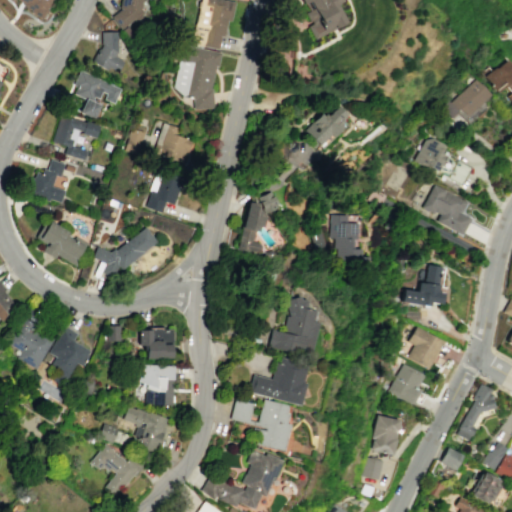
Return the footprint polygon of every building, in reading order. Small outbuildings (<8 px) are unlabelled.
[(17,0),(47,0),(38,14),(17,0)] [(140,0),(139,10),(141,10),(139,19),(133,18),(120,29),(110,16),(119,8),(117,7),(118,0),(140,0)] [(233,1),(229,0),(198,0),(191,44),(219,48),(224,21),(230,22),(233,1)] [(345,24),(336,2),(340,1),(339,0),(299,0),(303,8),(302,9),(309,24),(306,25),(312,38),(345,24)] [(100,31),(116,31),(116,51),(113,56),(122,61),(116,70),(107,65),(105,70),(90,61),(100,44),(100,31)] [(219,51),(180,44),(171,91),(193,95),(191,107),(208,110),(219,51)] [(482,77),(499,95),(502,93),(511,104),(511,65),(504,57),(482,77)] [(90,100),(92,95),(97,97),(100,91),(105,93),(102,98),(112,103),(119,88),(77,69),(70,84),(74,86),(71,93),(83,99),(77,112),(92,119),(99,104),(90,100)] [(450,119),(457,112),(463,119),(489,95),(473,78),(440,108),(450,119)] [(321,112),(302,129),(317,146),(348,117),(337,105),(325,116),(321,112)] [(50,142),(64,145),(62,154),(82,159),(84,150),(72,146),(76,132),(94,136),(97,124),(57,115),(50,142)] [(185,162),(189,138),(174,135),(176,126),(159,122),(152,156),(185,162)] [(136,154),(142,132),(129,128),(122,150),(136,154)] [(412,161),(460,183),(469,165),(441,153),(445,145),(424,135),(412,161)] [(62,163),(47,158),(42,174),(33,171),(26,193),(58,203),(62,189),(50,186),(53,175),(58,176),(62,163)] [(172,204),(179,178),(154,170),(143,207),(160,212),(163,201),(172,204)] [(461,234),(468,217),(459,213),(465,200),(432,185),(422,207),(438,214),(435,222),(461,234)] [(257,196),(263,213),(277,208),(271,191),(257,196)] [(236,249),(257,252),(258,242),(255,242),(260,205),(243,202),(236,249)] [(335,261),(360,261),(360,248),(356,248),(355,223),(346,223),(346,214),(330,214),(330,238),(335,238),(335,261)] [(34,238),(44,243),(41,251),(53,257),(54,255),(73,264),(83,242),(66,234),(68,231),(44,219),(34,238)] [(324,239),(317,223),(307,227),(314,243),(324,239)] [(402,302),(429,306),(430,302),(440,304),(442,292),(438,291),(441,267),(427,265),(425,283),(419,282),(417,290),(404,289),(402,302)] [(0,287),(2,290),(1,291),(14,308),(0,319),(0,287)] [(310,356),(317,322),(312,321),(314,310),(305,308),(307,300),(290,297),(282,331),(270,328),(266,346),(310,356)] [(511,300),(507,298),(500,311),(511,318),(510,320),(511,321),(511,329),(511,331),(510,330),(505,339),(505,340),(504,342),(511,345),(510,346),(511,347),(511,300)] [(34,369),(50,339),(31,329),(39,314),(26,307),(6,344),(18,351),(14,358),(34,369)] [(62,325),(75,333),(70,340),(87,350),(85,355),(86,355),(80,366),(74,362),(60,386),(42,374),(53,356),(46,352),(62,325)] [(103,325),(118,325),(118,341),(103,341),(103,325)] [(407,341),(413,344),(406,357),(426,368),(437,349),(436,348),(440,340),(415,326),(407,341)] [(170,329),(137,328),(136,345),(143,345),(143,357),(170,358),(170,329)] [(299,405),(247,391),(252,373),(270,378),(274,361),(278,362),(280,356),(306,363),(301,381),(305,383),(299,405)] [(423,373),(401,363),(389,393),(413,403),(420,388),(417,387),(423,373)] [(170,405),(172,365),(136,364),(136,382),(143,383),(142,404),(170,405)] [(453,433),(467,440),(473,427),(470,425),(480,406),(484,409),(493,391),(479,383),(453,433)] [(251,402),(232,398),(228,418),(246,422),(251,402)] [(289,405),(263,399),(252,443),(283,450),(289,423),(285,422),(289,405)] [(165,419),(126,405),(120,420),(135,425),(129,443),(154,451),(165,419)] [(369,449),(371,440),(373,440),(373,438),(370,438),(376,414),(398,420),(392,443),(389,454),(369,449)] [(114,431),(100,426),(97,437),(110,441),(114,431)] [(492,470),(505,447),(493,441),(480,463),(492,470)] [(112,474),(102,486),(114,496),(139,465),(128,456),(124,461),(102,443),(88,462),(97,470),(101,465),(112,474)] [(437,461),(453,469),(461,455),(445,446),(437,461)] [(279,460),(249,448),(244,462),(247,463),(238,486),(207,474),(199,493),(233,506),(235,502),(253,509),(259,494),(265,496),(279,460)] [(511,468),(511,457),(503,452),(493,471),(507,479),(511,468)] [(361,475),(366,456),(381,460),(376,479),(361,475)] [(468,495),(488,505),(500,481),(480,471),(468,495)] [(448,511),(480,511),(482,510),(457,497),(452,508),(450,508),(448,511)] [(194,511),(202,501),(217,511),(194,511)] [(345,511),(334,503),(326,511),(345,511)]
